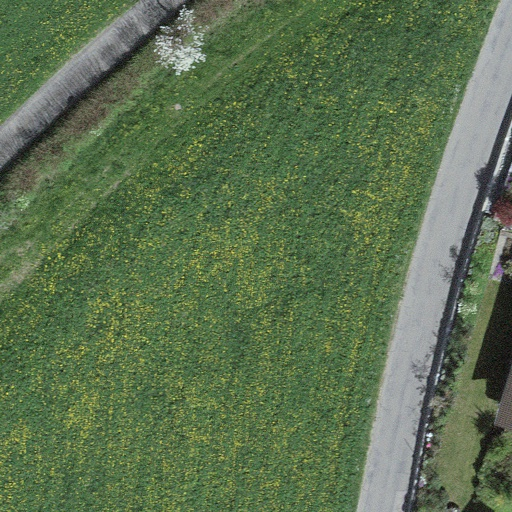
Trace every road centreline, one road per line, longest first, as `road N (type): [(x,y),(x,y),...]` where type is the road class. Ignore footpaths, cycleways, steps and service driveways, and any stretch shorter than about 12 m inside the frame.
road 1 (tertiary): [(390,511),(439,274),(511,67)]
road 2 (unclassified): [(188,0),(57,105),(0,167)]
